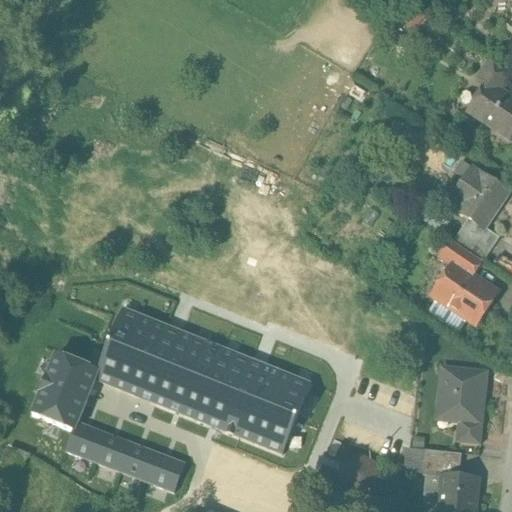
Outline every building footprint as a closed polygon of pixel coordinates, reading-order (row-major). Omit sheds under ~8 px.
[(431,36),(420,29),(413,39),(424,46),(431,36)] [(511,76),(511,74),(491,60),(479,79),(487,85),(488,84),(501,93),(511,76)] [(511,99),(501,93),(488,84),(487,85),(468,113),(509,140),(511,135),(511,99)] [(472,170),(462,163),(455,174),(465,181),(472,170)] [(509,195),(472,170),(465,181),(452,201),(459,206),(455,212),(469,221),(485,231),(486,230),(509,195)] [(485,231),(469,221),(453,243),(481,263),(483,264),(500,239),(486,230),(485,231)] [(453,243),(451,242),(440,258),(453,267),(454,266),(471,277),(481,263),(453,243)] [(471,277),(454,266),(453,267),(433,297),(437,300),(468,321),(476,326),(497,295),(471,277)] [(101,308),(81,300),(72,323),(92,331),(101,308)] [(468,321),(437,300),(429,312),(460,333),(468,321)] [(324,351),(210,306),(197,340),(311,386),(324,351)] [(197,340),(123,311),(103,361),(87,355),(82,367),(99,374),(95,382),(283,457),(311,386),(197,340)] [(104,435),(78,425),(95,382),(99,374),(82,367),(72,363),(73,361),(70,359),(69,362),(56,357),(47,379),(41,394),(32,417),(44,421),(69,431),(69,435),(72,437),(66,453),(93,464),(104,435)] [(485,375),(443,371),(438,414),(465,416),(464,423),(480,425),(485,375)] [(69,431),(44,421),(36,442),(66,453),(72,437),(69,435),(69,431)] [(464,423),(459,423),(456,444),(480,446),(483,425),(480,425),(464,423)] [(185,466),(104,435),(93,464),(174,495),(185,466)] [(11,448),(0,467),(0,500),(3,502),(28,456),(11,448)] [(462,456),(426,452),(423,477),(443,479),(443,478),(459,479),(462,456)] [(359,453),(337,465),(337,490),(359,503),(380,490),(380,465),(359,453)] [(459,479),(443,478),(443,479),(440,507),(431,506),(430,511),(474,511),(477,489),(469,480),(459,479)]
